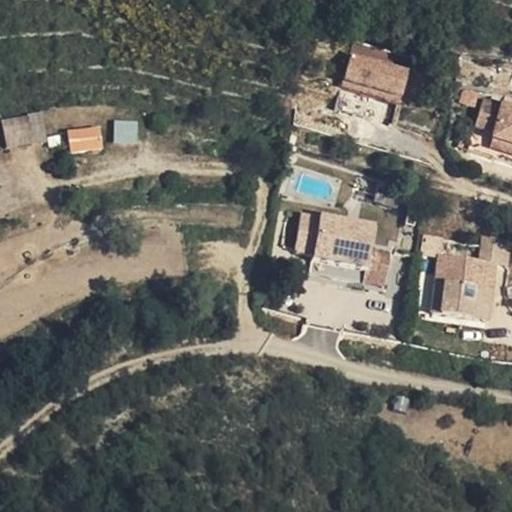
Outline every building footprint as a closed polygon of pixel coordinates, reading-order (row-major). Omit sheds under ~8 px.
[(342,92),(403,102),(408,67),(385,64),(387,49),(350,43),(342,92)] [(511,89),(482,81),(475,110),(495,116),(493,124),(511,129),(511,89)] [(141,135),(143,117),(124,116),(122,134),(141,135)] [(37,144),(34,123),(7,131),(10,150),(37,144)] [(511,141),(511,129),(493,124),(490,134),(511,141)] [(107,144),(103,125),(73,133),(79,151),(107,144)] [(364,192),(404,199),(406,183),(396,181),(396,174),(368,169),(364,192)] [(365,248),(391,253),(393,238),(366,232),(369,212),(319,205),(311,246),(363,254),(365,248)] [(486,287),(495,288),(500,244),(443,237),(440,264),(449,264),(447,282),(437,281),(436,297),(483,301),(486,287)] [(389,269),(391,253),(365,248),(363,254),(361,265),(389,269)] [(449,264),(440,264),(437,281),(447,282),(449,264)] [(493,302),(495,288),(486,287),(483,301),(493,302)]
